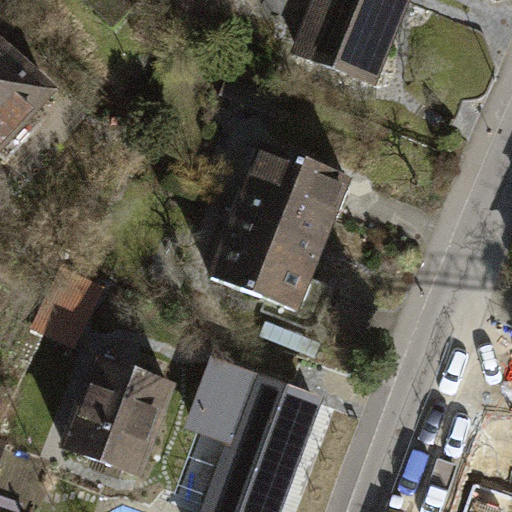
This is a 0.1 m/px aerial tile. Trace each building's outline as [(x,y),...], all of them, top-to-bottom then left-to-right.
[(148,0),(81,0),(119,33),(148,0)] [(282,0),(326,17),(305,69),(392,103),(432,0),(282,0)] [(87,111),(6,36),(0,42),(0,183),(10,193),(87,111)] [(240,73),(230,102),(268,116),(279,87),(240,73)] [(374,196),(276,159),(250,229),(348,265),(374,196)] [(348,265),(250,229),(224,298),(323,335),(348,265)] [(99,289),(65,272),(38,326),(73,343),(99,289)] [(169,391),(97,364),(66,448),(138,475),(169,391)] [(236,441),(209,511),(275,511),(316,404),(216,366),(193,425),(236,441)] [(511,511),(511,370),(509,370),(469,511),(511,511)]
